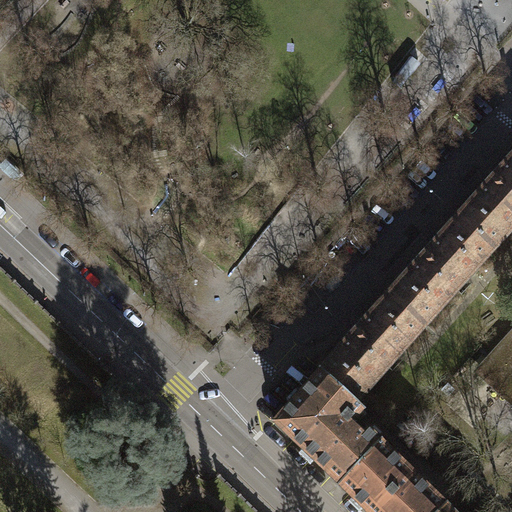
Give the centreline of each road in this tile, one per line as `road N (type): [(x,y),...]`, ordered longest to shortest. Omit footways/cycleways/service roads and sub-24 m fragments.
road 1 (residential): [(213,428),(511,106)]
road 2 (tertiary): [(0,225),(213,428)]
road 3 (tertiary): [(213,428),(301,511)]
